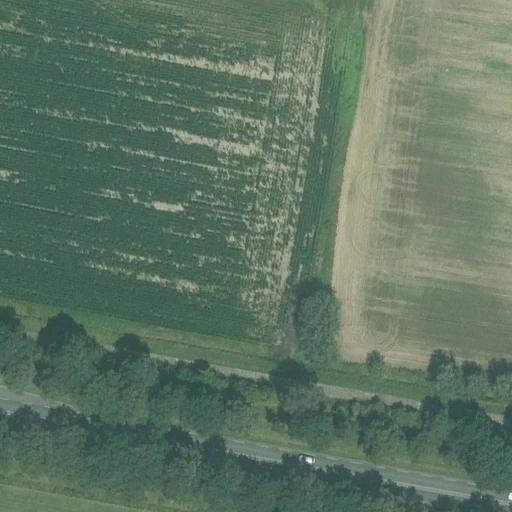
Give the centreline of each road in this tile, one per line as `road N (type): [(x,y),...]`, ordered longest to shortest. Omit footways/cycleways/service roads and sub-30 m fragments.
road 1 (primary): [(511,506),(0,412)]
road 2 (unclassified): [(511,423),(0,333)]
